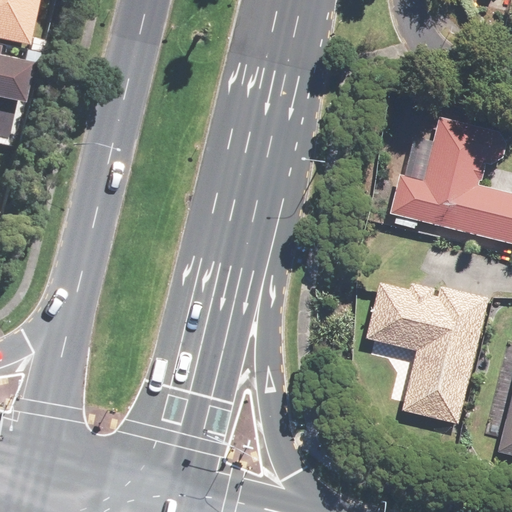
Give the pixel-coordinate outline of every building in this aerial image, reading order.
[(0,0),(0,41),(22,46),(31,0),(0,0)] [(0,99),(18,104),(27,63),(0,57),(0,99)] [(393,170),(382,214),(511,246),(511,198),(472,189),(479,163),(487,165),(494,134),(437,120),(423,177),(393,170)] [(405,291),(375,284),(361,339),(413,352),(398,412),(455,426),(486,298),(408,279),(405,291)] [(511,379),(494,453),(511,457),(511,379)]
